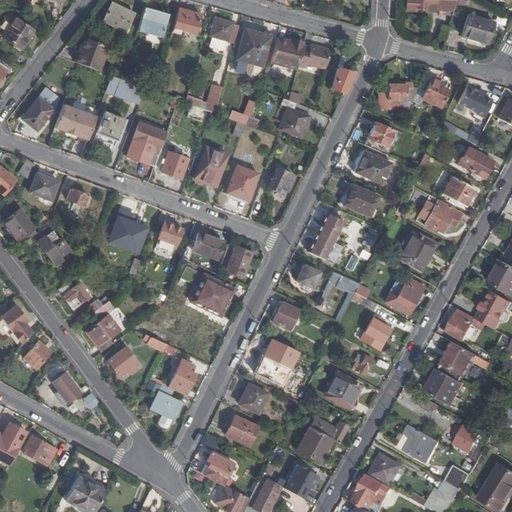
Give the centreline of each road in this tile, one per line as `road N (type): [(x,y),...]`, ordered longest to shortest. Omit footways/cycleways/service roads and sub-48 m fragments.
road 1 (residential): [(323,511),(511,173)]
road 2 (residential): [(0,138),(283,243)]
road 3 (residential): [(169,477),(0,249)]
road 4 (residential): [(169,477),(283,243)]
road 5 (residential): [(283,243),(381,44)]
road 6 (residential): [(0,392),(169,477)]
road 7 (residential): [(381,44),(216,0)]
road 8 (residential): [(86,0),(0,115)]
road 9 (residential): [(505,76),(381,44)]
